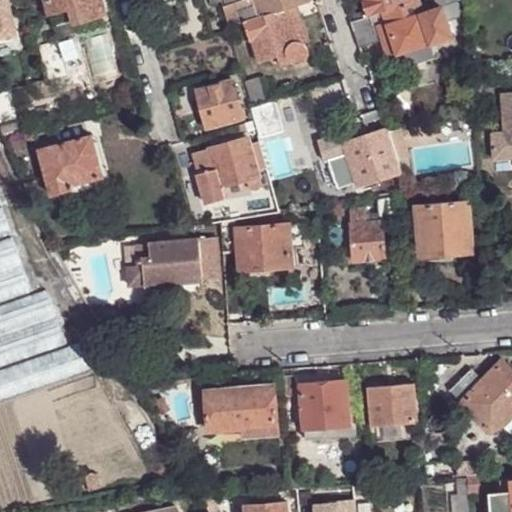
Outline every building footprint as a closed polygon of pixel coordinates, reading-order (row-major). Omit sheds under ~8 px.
[(0,0),(0,37),(16,33),(9,0),(0,0)] [(67,5),(70,19),(71,20),(101,11),(98,0),(45,0),(48,10),(67,5)] [(256,0),(241,0),(223,7),(226,18),(229,29),(246,23),(242,10),(258,5),(256,0)] [(310,2),(309,0),(256,0),(258,5),(262,17),(265,17),(287,10),(295,7),(310,2)] [(365,0),(370,15),(384,12),(417,0),(365,0)] [(417,0),(384,12),(387,23),(378,27),(381,33),(383,39),(385,47),(388,54),(397,51),(398,53),(430,42),(431,44),(451,37),(442,8),(422,14),(417,0)] [(439,0),(417,0),(422,14),(442,8),(439,0)] [(463,0),(452,0),(453,11),(464,10),(463,0)] [(223,7),(222,2),(217,4),(222,18),(226,18),(223,7)] [(41,28),(70,19),(67,5),(48,10),(48,11),(37,14),(41,28)] [(306,47),(295,7),(287,10),(296,42),(302,42),(306,47)] [(296,42),(287,10),(265,17),(271,35),(255,41),(261,62),(280,56),(283,67),(294,64),(301,64),(302,64),(307,60),(309,54),(306,47),(302,42),(296,42)] [(351,21),(353,31),(372,25),(370,15),(351,21)] [(271,35),(265,17),(262,17),(262,18),(246,23),(252,41),(255,41),(271,35)] [(353,31),(359,47),(378,41),(376,35),(372,25),(353,31)] [(263,75),(247,80),(253,102),(269,97),(263,75)] [(244,119),(241,111),(233,82),(197,90),(207,128),(244,119)] [(323,91),(321,84),(313,87),(315,93),(323,91)] [(511,93),(501,95),(504,135),(492,136),(494,161),(511,159),(511,93)] [(244,119),(245,125),(255,122),(251,109),(241,111),(244,119)] [(402,129),(389,133),(398,160),(411,156),(402,129)] [(389,133),(387,130),(345,144),(344,144),(348,155),(358,188),(401,173),(398,160),(389,133)] [(344,144),(345,144),(342,134),(318,141),(325,163),(329,161),(348,155),(344,144)] [(48,176),(100,162),(93,135),(40,149),(48,176)] [(209,149),(192,154),(206,204),(225,199),(222,188),(248,181),(252,190),(262,187),(249,138),(209,148),(209,149)] [(105,176),(100,162),(48,176),(53,194),(73,188),(74,191),(77,191),(76,188),(75,185),(105,176)] [(22,183),(29,198),(41,196),(36,180),(22,183)] [(396,211),(395,198),(374,200),(376,214),(396,211)] [(445,255),(453,254),(473,252),(469,202),(418,207),(422,257),(445,255)] [(3,209),(0,209),(0,240),(12,236),(3,209)] [(353,226),(368,224),(367,210),(350,211),(353,226)] [(239,222),(223,223),(225,253),(240,253),(239,230),(240,230),(239,222)] [(383,223),(368,224),(353,226),(355,261),(386,259),(383,223)] [(303,224),(240,230),(239,230),(240,253),(242,272),(293,268),(291,248),(304,247),(303,224)] [(218,238),(201,240),(201,239),(131,245),(131,246),(131,257),(132,258),(137,258),(138,265),(129,265),(130,285),(146,284),(146,286),(204,282),(204,278),(222,277),(218,238)] [(13,240),(0,244),(0,304),(31,293),(13,240)] [(47,292),(0,308),(0,368),(66,346),(47,292)] [(81,344),(0,372),(0,400),(90,368),(81,344)] [(511,369),(504,361),(484,382),(461,403),(490,433),(508,421),(511,417),(511,369)] [(294,370),(282,371),(284,395),(295,395),(294,370)] [(461,403),(484,382),(472,370),(450,391),(461,403)] [(301,385),(304,430),(349,426),(346,381),(301,385)] [(369,387),(372,427),(417,423),(414,384),(369,387)] [(243,429),(277,426),(274,387),(206,392),(209,432),(243,429)] [(169,410),(163,399),(153,405),(159,416),(169,410)] [(278,436),(277,426),(243,429),(244,439),(278,436)] [(349,426),(304,430),(305,440),(350,436),(349,426)] [(425,456),(424,438),(413,439),(414,456),(425,456)] [(455,463),(456,476),(468,476),(475,475),(474,461),(455,463)] [(102,489),(98,476),(91,472),(85,478),(88,492),(102,489)] [(475,475),(468,476),(468,478),(469,494),(478,492),(477,475),(475,475)] [(469,494),(468,478),(457,479),(458,494),(459,504),(470,503),(469,494)] [(503,493),(511,492),(511,484),(502,485),(503,493)] [(511,511),(511,492),(503,493),(489,494),(491,511),(498,511),(511,511)] [(470,511),(470,503),(459,504),(458,494),(452,495),(452,504),(453,511),(470,511)] [(287,511),(286,503),(248,506),(248,511),(287,511)]
